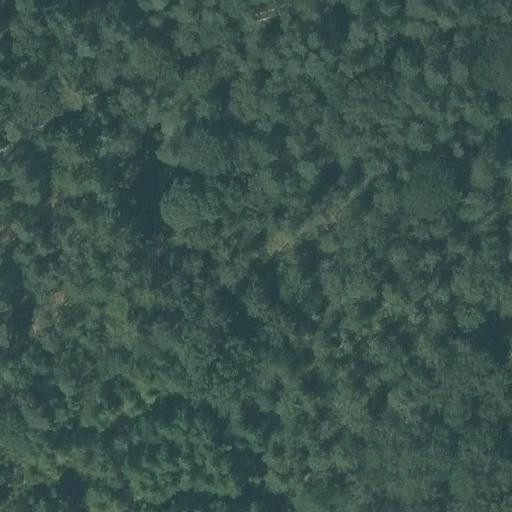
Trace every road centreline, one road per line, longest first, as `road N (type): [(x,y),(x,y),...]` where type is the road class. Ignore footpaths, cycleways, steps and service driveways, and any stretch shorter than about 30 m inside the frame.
road 1 (track): [(511,133),(457,160),(376,183),(0,443)]
road 2 (track): [(332,0),(185,43),(0,145)]
